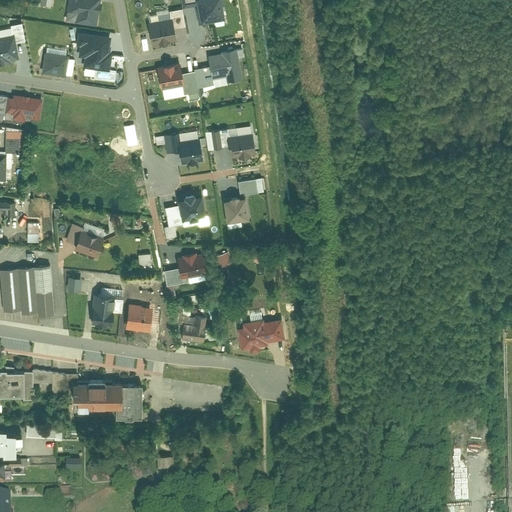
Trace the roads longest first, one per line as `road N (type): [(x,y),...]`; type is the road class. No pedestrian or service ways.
road 1 (residential): [(0,328),(258,368),(264,379)]
road 2 (track): [(280,221),(243,0)]
road 3 (residential): [(135,98),(160,178),(270,165)]
road 4 (residential): [(0,76),(135,98)]
